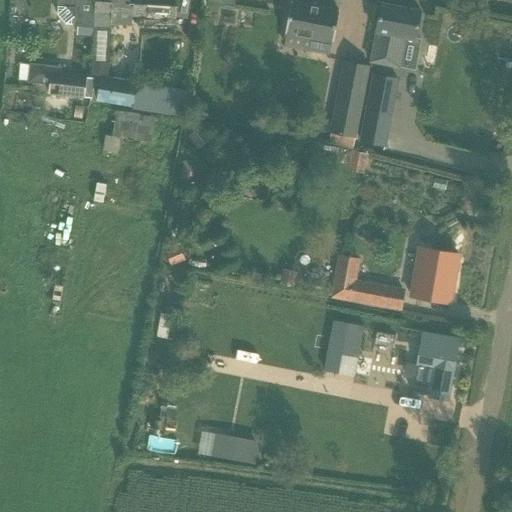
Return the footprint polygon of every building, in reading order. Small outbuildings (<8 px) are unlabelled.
[(58,0),(58,15),(66,24),(77,25),(94,27),(95,1),(93,1),(92,0),(58,0)] [(94,27),(109,28),(110,24),(130,25),(131,24),(132,17),(174,19),(175,0),(92,0),(93,1),(95,1),(94,27)] [(206,0),(205,5),(233,9),(234,0),(206,0)] [(339,11),(291,3),(285,35),(315,40),(313,50),(330,53),(332,43),(334,43),(339,11)] [(376,32),(370,62),(399,67),(404,38),(415,40),(420,12),(380,4),(375,32),(376,32)] [(77,25),(77,35),(94,36),(94,27),(77,25)] [(330,137),(354,142),(370,66),(344,61),(331,123),(325,122),(323,131),(331,133),(330,137)] [(90,99),(91,78),(86,78),(87,74),(61,72),(62,67),(30,63),(28,82),(50,84),(49,95),(90,99)] [(90,99),(132,106),(136,81),(100,76),(92,75),(91,78),(90,99)] [(389,106),(387,78),(368,80),(370,107),(389,106)] [(155,139),(156,113),(115,111),(114,133),(107,133),(106,149),(121,150),(121,138),(155,139)] [(202,126),(190,134),(198,147),(210,139),(202,126)] [(350,151),(346,171),(364,174),(368,154),(350,151)] [(184,161),(181,178),(191,180),(194,163),(184,161)] [(179,246),(165,252),(171,266),(185,260),(179,246)] [(421,251),(413,295),(428,298),(448,301),(456,257),(436,253),(421,251)] [(350,300),(400,309),(403,290),(355,281),(359,260),(337,256),(330,298),(340,300),(340,297),(350,299),(350,300)] [(282,269),(279,284),(294,287),(297,272),(282,269)] [(321,370),(337,374),(345,342),(360,346),(364,328),(333,320),(321,370)] [(435,394),(447,395),(451,360),(452,360),(457,333),(426,327),(421,354),(444,358),(443,363),(439,363),(435,394)] [(211,456),(255,464),(259,441),(215,433),(211,456)]
